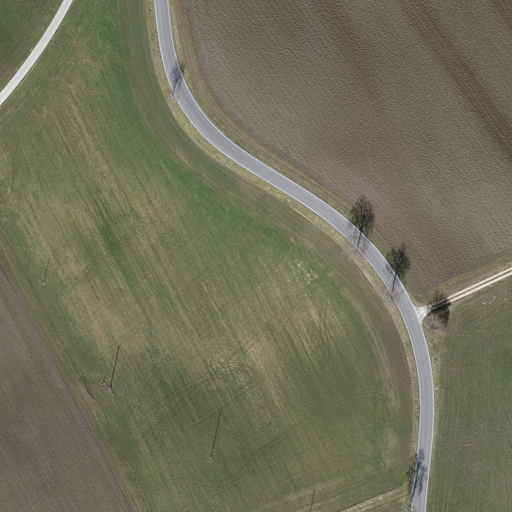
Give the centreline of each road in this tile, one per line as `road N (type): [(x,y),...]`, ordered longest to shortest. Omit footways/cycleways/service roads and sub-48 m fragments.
road 1 (tertiary): [(420,511),(427,396),(411,316),(359,239),(195,114),(173,70),(161,0)]
road 2 (residential): [(0,100),(68,0)]
